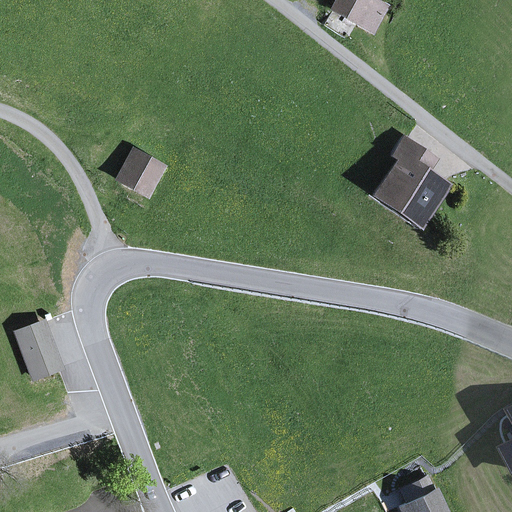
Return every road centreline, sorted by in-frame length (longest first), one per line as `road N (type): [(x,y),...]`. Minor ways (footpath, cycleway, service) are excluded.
road 1 (residential): [(161,511),(92,328),(94,286),(115,264),(169,262),(415,306),(511,341)]
road 2 (track): [(511,186),(278,0)]
road 3 (track): [(0,108),(25,117),(69,163),(115,264)]
